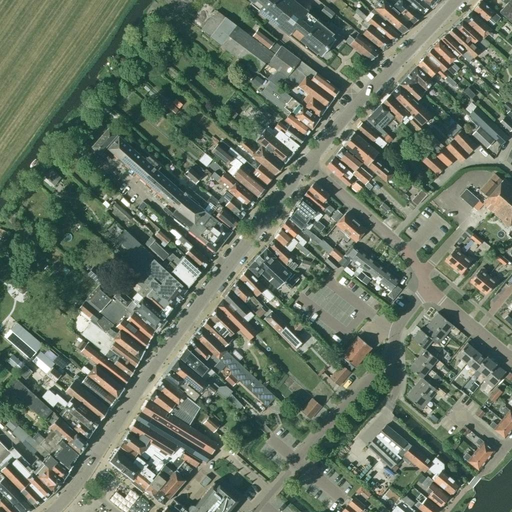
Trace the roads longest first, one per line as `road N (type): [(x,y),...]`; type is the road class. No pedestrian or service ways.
road 1 (tertiary): [(48,511),(308,164)]
road 2 (tertiary): [(308,164),(452,0)]
road 3 (residential): [(254,511),(393,354)]
road 4 (unclassified): [(428,287),(398,244),(308,164)]
